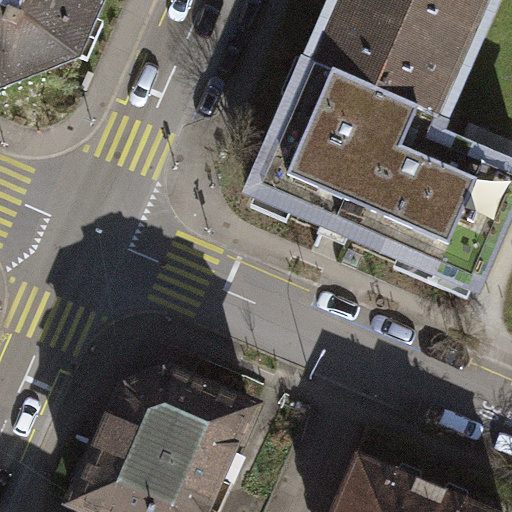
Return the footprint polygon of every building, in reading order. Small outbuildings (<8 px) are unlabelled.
[(111,0),(0,0),(0,96),(1,96),(84,63),(111,0)] [(333,0),(304,65),(439,122),(496,0),(333,0)] [(511,169),(433,136),(439,122),(304,65),(248,198),(348,240),(471,292),(511,193),(511,169)] [(511,143),(474,129),(467,146),(511,163),(511,143)] [(112,423),(75,506),(89,511),(206,511),(251,409),(163,372),(128,387),(112,423)] [(508,511),(511,503),(511,479),(361,425),(329,511),(508,511)]
